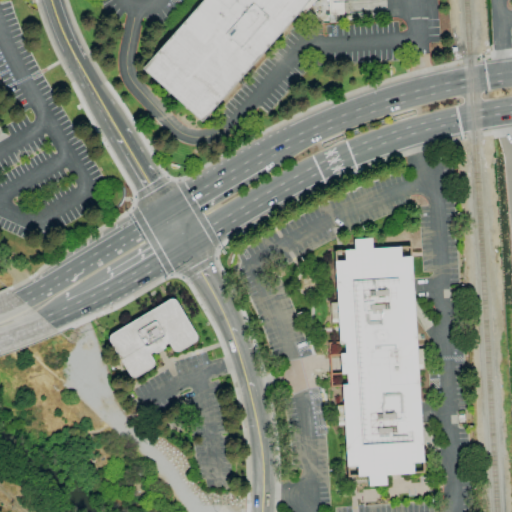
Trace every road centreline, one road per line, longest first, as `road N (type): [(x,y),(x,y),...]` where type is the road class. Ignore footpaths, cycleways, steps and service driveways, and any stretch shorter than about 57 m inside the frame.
road 1 (primary): [(187,245),(360,147),(511,108)]
road 2 (primary): [(511,76),(370,109),(262,156)]
road 3 (primary): [(165,214),(22,301)]
road 4 (tertiary): [(187,245),(241,349),(253,390)]
road 5 (tertiary): [(52,0),(120,134)]
road 6 (tertiary): [(253,390),(262,511)]
